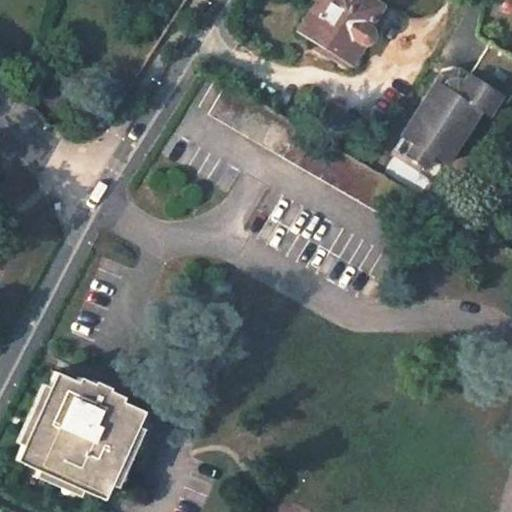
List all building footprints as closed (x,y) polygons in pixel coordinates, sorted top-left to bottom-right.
[(330,58),(355,74),(360,66),(366,70),(376,57),(370,52),(395,13),(374,0),(316,0),(299,29),(318,41),(312,50),(328,60),(330,58)] [(511,95),(511,55),(491,42),(469,75),(464,83),(457,78),(445,78),(441,84),(433,79),(400,130),(413,139),(430,149),(443,157),(477,104),(488,112),(499,96),(508,101),(511,95)] [(464,83),(469,75),(460,68),(439,70),(433,79),(441,84),(445,78),(457,78),(464,83)] [(205,110),(408,225),(423,200),(221,84),(205,110)] [(430,149),(413,139),(405,150),(422,161),(430,149)] [(100,501),(141,413),(119,403),(120,397),(107,392),(109,389),(94,381),(92,385),(77,378),(75,384),(54,373),(11,463),(100,501)]
